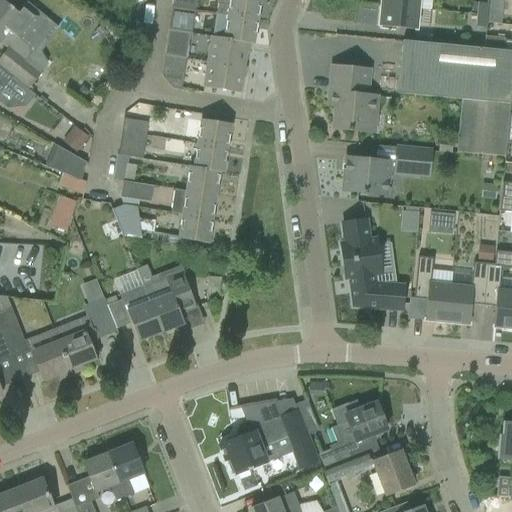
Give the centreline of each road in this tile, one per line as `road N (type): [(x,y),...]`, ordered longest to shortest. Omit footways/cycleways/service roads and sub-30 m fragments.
road 1 (residential): [(326,357),(284,38),(300,0)]
road 2 (residential): [(161,396),(0,456)]
road 3 (residential): [(326,357),(268,361),(161,396)]
road 4 (residential): [(462,511),(442,450),(438,364)]
road 5 (residential): [(203,511),(161,396)]
